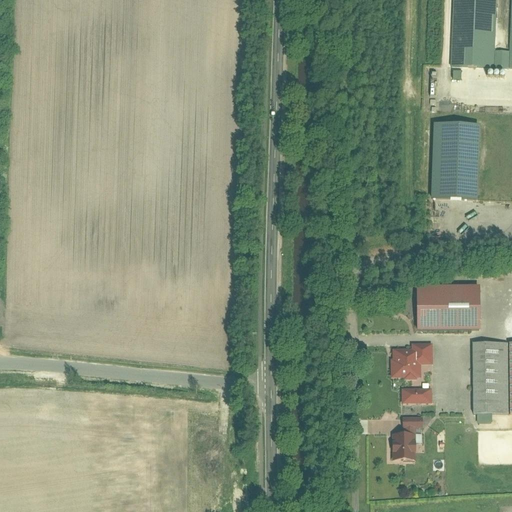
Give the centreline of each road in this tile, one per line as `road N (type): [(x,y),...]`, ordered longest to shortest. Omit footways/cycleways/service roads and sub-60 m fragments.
road 1 (track): [(407,0),(396,256),(355,268),(355,292),(511,278)]
road 2 (tertiary): [(271,390),(279,0)]
road 3 (unclassified): [(271,390),(0,366)]
road 4 (unclassified): [(354,511),(355,292)]
road 5 (tertiary): [(271,511),(271,390)]
